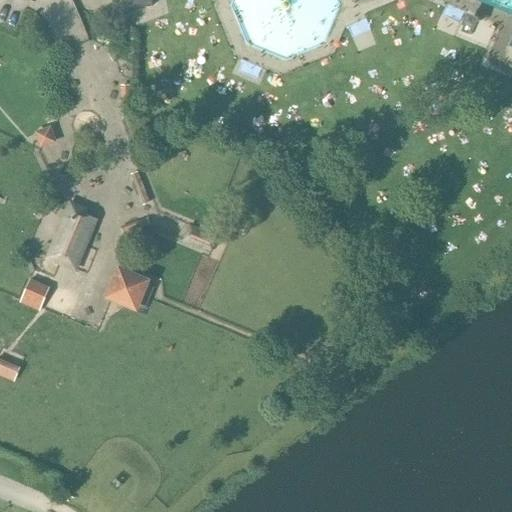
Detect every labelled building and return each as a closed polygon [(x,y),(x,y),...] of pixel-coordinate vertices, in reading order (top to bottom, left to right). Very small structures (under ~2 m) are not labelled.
[(60,138),(54,122),(37,128),(43,144),(60,138)] [(140,172),(134,175),(145,207),(152,204),(140,172)] [(75,270),(96,219),(84,215),(86,211),(70,204),(48,259),(75,270)] [(151,219),(124,227),(126,236),(153,228),(151,219)] [(211,253),(218,236),(190,224),(182,241),(211,253)] [(143,298),(149,285),(119,273),(107,303),(110,304),(136,315),(143,298)] [(19,305),(38,313),(40,309),(48,289),(29,281),(22,299),(19,305)] [(0,376),(14,382),(20,368),(0,359),(0,376)]
